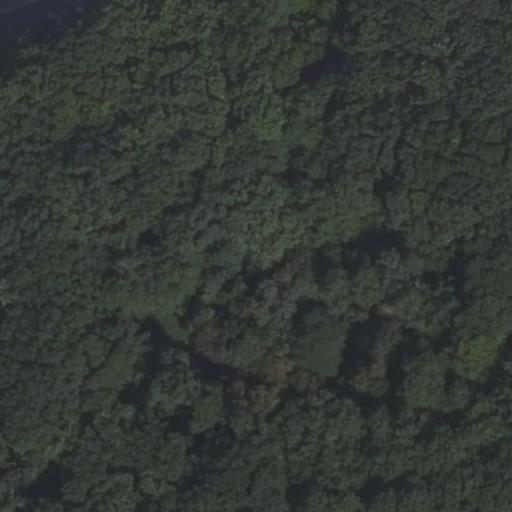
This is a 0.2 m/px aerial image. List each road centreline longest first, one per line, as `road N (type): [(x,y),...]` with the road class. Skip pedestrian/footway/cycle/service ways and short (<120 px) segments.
road 1 (track): [(185,365),(263,177),(511,108)]
road 2 (track): [(185,365),(511,498)]
road 3 (track): [(0,239),(185,365)]
road 4 (track): [(98,511),(185,365)]
